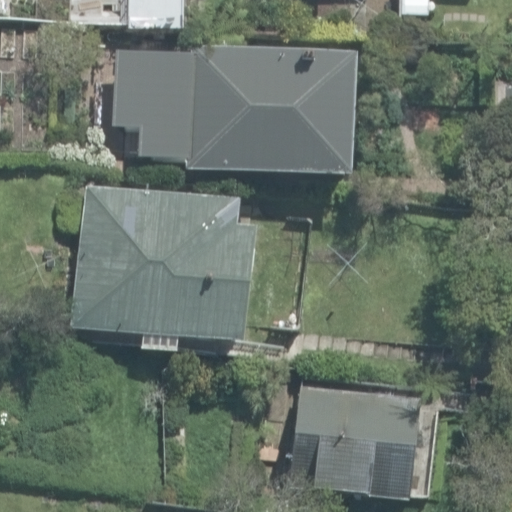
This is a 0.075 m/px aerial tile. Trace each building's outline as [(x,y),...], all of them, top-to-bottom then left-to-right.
[(130,0),(130,32),(182,33),(182,0),(130,0)] [(426,19),(426,0),(402,0),(402,19),(426,19)] [(354,183),(359,62),(193,54),(192,61),(110,58),(107,134),(133,135),(132,167),(187,169),(187,176),(354,183)] [(70,329),(243,349),(256,235),(236,233),(239,209),(86,191),(70,329)] [(289,492),(410,503),(420,401),(299,389),(289,492)]
